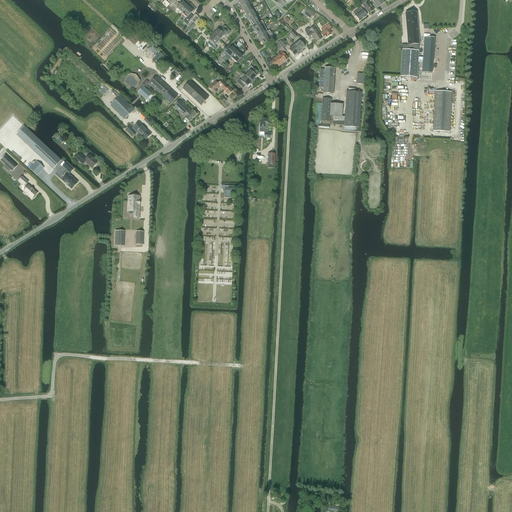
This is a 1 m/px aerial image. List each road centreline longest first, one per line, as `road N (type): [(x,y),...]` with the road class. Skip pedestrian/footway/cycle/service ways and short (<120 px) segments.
road 1 (tertiary): [(0,253),(270,82)]
road 2 (track): [(241,365),(62,355),(54,361),(52,393),(0,399)]
road 3 (track): [(160,361),(169,187),(155,155)]
road 4 (track): [(15,398),(15,285),(3,250)]
